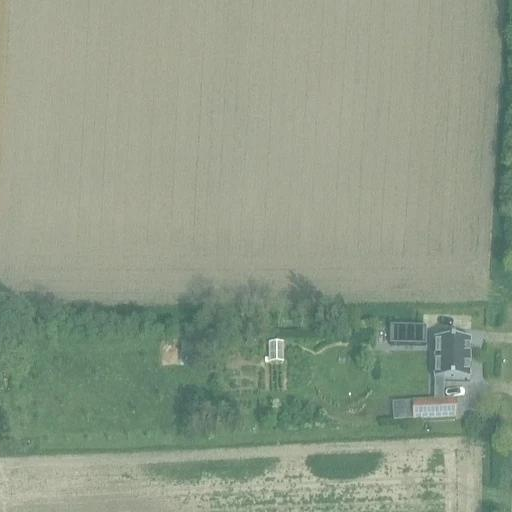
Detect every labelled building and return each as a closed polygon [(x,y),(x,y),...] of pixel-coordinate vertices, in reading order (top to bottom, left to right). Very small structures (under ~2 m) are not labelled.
[(390,346),(426,347),(426,329),(390,328),(390,346)] [(434,341),(434,360),(469,361),(469,342),(434,341)] [(200,345),(179,346),(180,365),(200,365),(200,345)] [(469,361),(434,360),(434,380),(468,380),(469,361)] [(412,401),(413,421),(456,420),(455,400),(412,401)]
